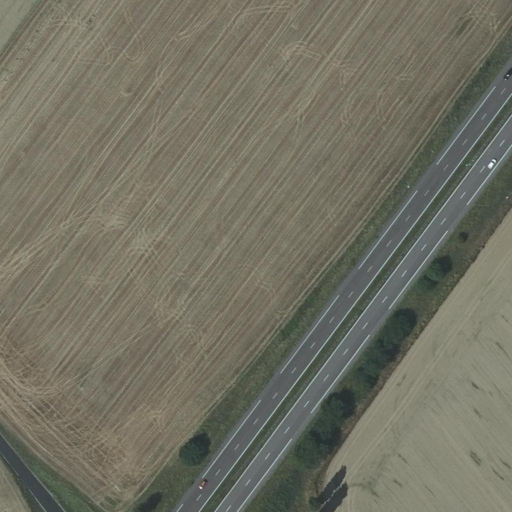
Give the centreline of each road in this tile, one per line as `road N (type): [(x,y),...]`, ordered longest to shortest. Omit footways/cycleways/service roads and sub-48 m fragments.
road 1 (motorway): [(511,73),(183,511)]
road 2 (motorway): [(226,511),(511,131)]
